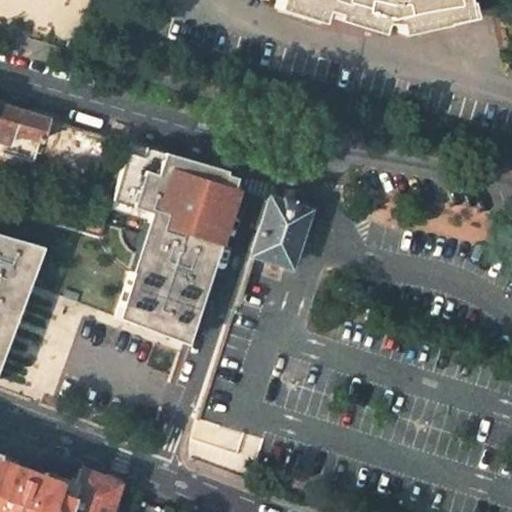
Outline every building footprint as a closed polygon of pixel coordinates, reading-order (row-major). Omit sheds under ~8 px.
[(442,22),(470,16),(466,0),(465,0),(463,1),(463,0),(275,0),(273,8),(319,22),(322,10),(335,13),(333,19),(377,33),(381,21),(395,22),(396,34),(443,24),(442,22)] [(4,155),(28,162),(33,147),(36,147),(51,141),(57,125),(9,111),(0,108),(0,145),(7,148),(4,155)] [(166,157),(128,146),(107,212),(144,224),(114,319),(182,345),(234,187),(226,175),(166,157)] [(279,196),(282,206),(266,201),(248,254),(287,267),(304,219),(305,214),(290,209),(298,204),(295,194),(290,192),(287,192),(279,196)] [(0,349),(24,285),(38,249),(0,234),(0,349)] [(0,511),(33,511),(33,510),(43,488),(6,474),(11,461),(0,456),(0,511)] [(11,461),(6,474),(43,488),(48,475),(43,473),(30,469),(11,461)] [(108,511),(117,489),(118,486),(114,484),(80,470),(66,511),(108,511)] [(33,510),(33,511),(62,511),(72,484),(48,475),(43,488),(33,510)]
